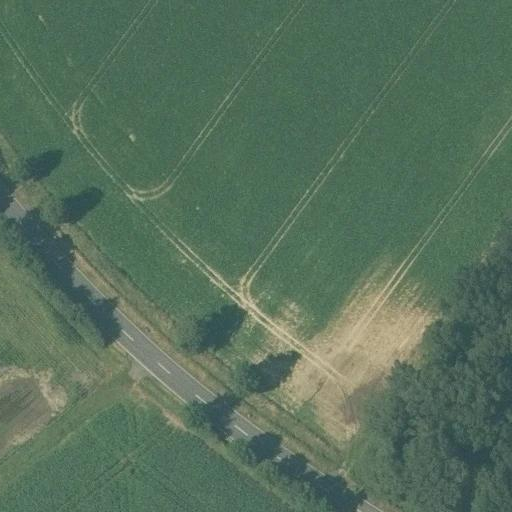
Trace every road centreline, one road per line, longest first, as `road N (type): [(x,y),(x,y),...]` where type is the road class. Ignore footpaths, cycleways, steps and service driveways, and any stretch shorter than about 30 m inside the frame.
road 1 (tertiary): [(0,199),(152,359),(358,511)]
road 2 (track): [(152,359),(0,480)]
